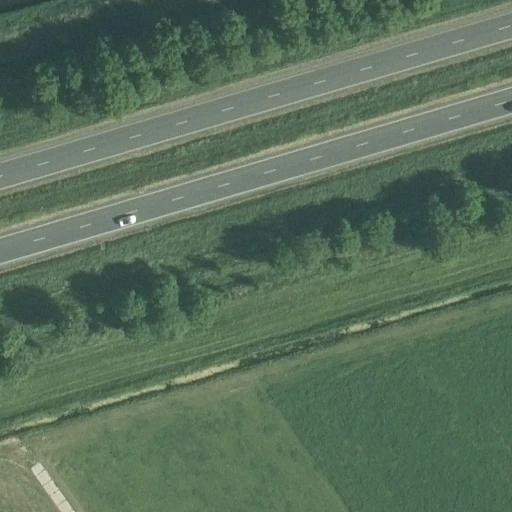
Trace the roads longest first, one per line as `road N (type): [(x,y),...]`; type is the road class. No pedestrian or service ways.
road 1 (trunk): [(511,27),(0,180)]
road 2 (trunk): [(0,257),(511,106)]
